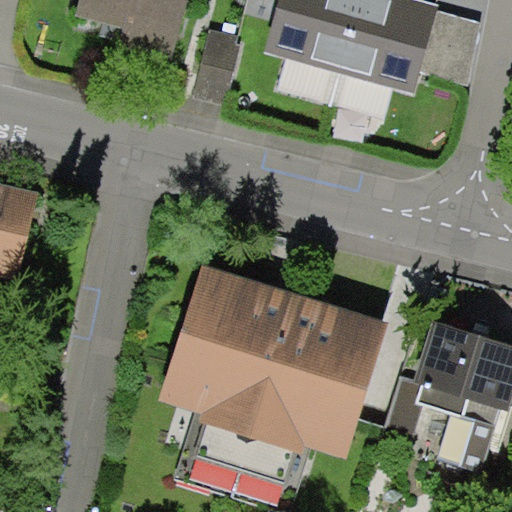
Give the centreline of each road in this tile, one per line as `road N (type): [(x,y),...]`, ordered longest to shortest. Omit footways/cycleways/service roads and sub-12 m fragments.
road 1 (residential): [(140,150),(63,511)]
road 2 (residential): [(140,150),(461,227)]
road 3 (residential): [(508,0),(461,227)]
road 4 (residential): [(0,117),(140,150)]
